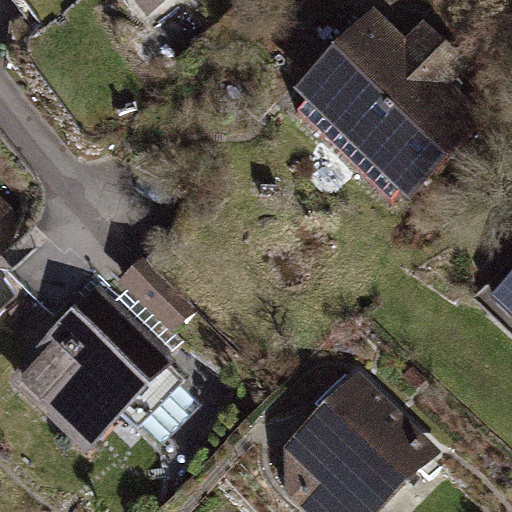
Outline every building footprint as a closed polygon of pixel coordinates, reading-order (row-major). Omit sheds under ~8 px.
[(129,0),(148,23),(177,0),(129,0)] [(397,35),(367,7),(289,88),(402,198),(477,121),(449,95),(472,71),(415,17),(397,35)] [(134,261),(110,285),(165,339),(189,315),(134,261)] [(511,264),(481,297),(511,325),(511,264)] [(168,355),(89,283),(0,381),(0,383),(78,454),(168,355)] [(145,426),(190,383),(171,364),(126,407),(145,426)] [(370,511),(427,446),(342,374),(253,477),(294,511),(370,511)]
